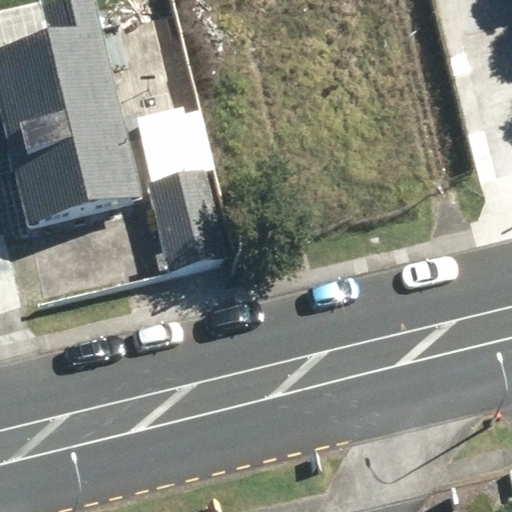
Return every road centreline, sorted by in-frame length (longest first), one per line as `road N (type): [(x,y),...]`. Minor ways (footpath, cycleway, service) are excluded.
road 1 (secondary): [(511,323),(0,450)]
road 2 (residential): [(511,203),(457,0)]
